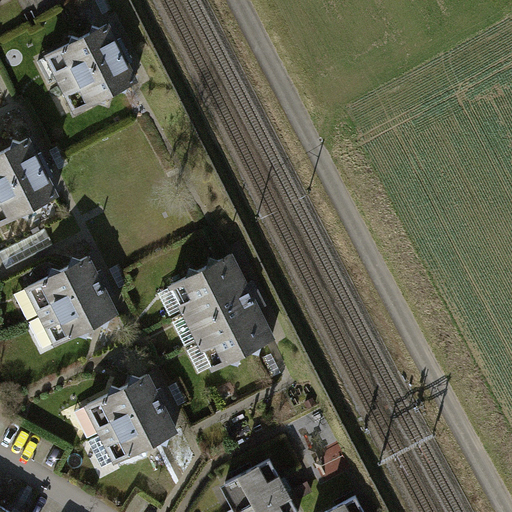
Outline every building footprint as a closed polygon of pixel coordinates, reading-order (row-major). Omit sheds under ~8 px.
[(107,0),(96,0),(103,12),(112,8),(107,0)] [(138,82),(106,18),(44,50),(77,113),(138,82)] [(0,225),(58,196),(24,128),(0,140),(0,225)] [(60,147),(51,151),(60,169),(69,164),(60,147)] [(119,314),(84,247),(23,278),(58,345),(119,314)] [(229,251),(174,277),(210,354),(266,328),(229,251)] [(118,263),(109,268),(119,285),(127,280),(118,263)] [(270,352),(261,356),(270,374),(279,369),(270,352)] [(180,435),(147,366),(85,396),(118,464),(180,435)] [(179,381),(170,385),(179,403),(188,398),(179,381)] [(295,511),(298,511),(269,454),(223,477),(240,511),(295,511)] [(362,511),(352,492),(312,511),(362,511)] [(20,511),(0,501),(0,511),(20,511)]
